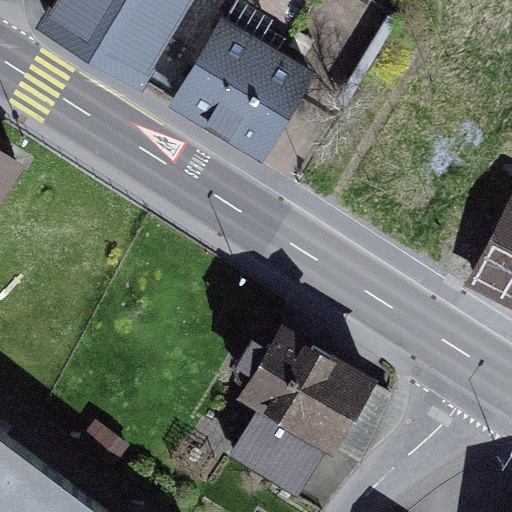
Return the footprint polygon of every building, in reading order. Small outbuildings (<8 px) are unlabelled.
[(235,0),(47,0),(36,19),(143,82),(146,76),(170,91),(221,6),(229,11),(235,0)] [(319,62),(262,28),(268,19),(294,35),(315,0),(235,0),(229,11),(221,6),(170,91),(167,96),(264,154),(319,62)] [(0,198),(28,155),(0,137),(0,198)] [(511,191),(464,283),(511,306),(511,191)] [(381,371),(282,313),(237,389),(259,402),(231,450),(296,489),(327,437),(358,456),(396,392),(375,380),(381,371)] [(131,441),(96,416),(79,439),(113,465),(131,441)] [(118,511),(0,422),(0,511),(118,511)]
